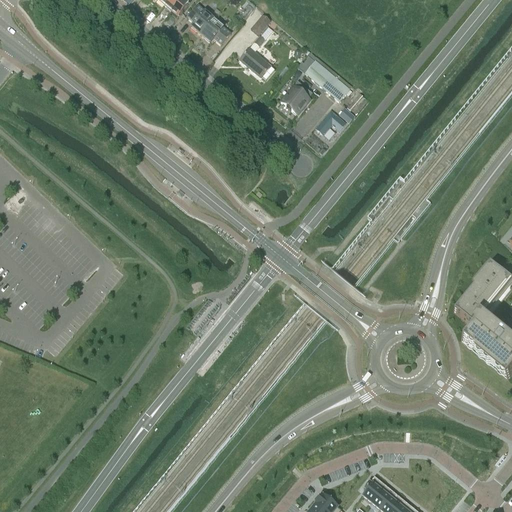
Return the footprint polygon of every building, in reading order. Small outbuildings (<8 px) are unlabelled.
[(170,0),(164,8),(171,13),(182,0),(170,0)] [(182,0),(171,13),(178,19),(188,7),(185,4),(188,0),(182,0)] [(200,38),(216,20),(211,16),(209,19),(197,9),(188,21),(194,26),(191,30),(200,38)] [(250,31),(258,38),(270,24),(262,17),(250,31)] [(216,20),(200,38),(210,46),(213,42),(219,48),(229,36),(218,27),(221,24),(216,20)] [(249,51),(238,63),(260,81),(261,79),(265,83),(274,72),(270,69),(253,55),(272,33),(267,29),(254,45),(249,51)] [(301,64),(296,70),(304,77),(304,76),(338,104),(348,92),(315,64),(314,64),(308,59),(303,66),(301,64)] [(298,85),(281,107),(297,120),(310,104),(306,101),(310,96),(298,85)] [(350,113),(362,99),(359,96),(346,110),(350,113)] [(339,133),(345,126),(330,114),(315,131),(322,138),(331,127),(339,133)] [(348,126),(354,119),(351,116),(345,123),(348,126)] [(511,376),(511,346),(510,345),(511,342),(511,341),(498,330),(496,333),(490,328),(480,321),(511,283),(509,282),(510,281),(506,278),(499,272),(498,273),(496,271),(497,270),(494,268),(493,269),(456,314),(461,318),(460,319),(470,327),(471,328),(471,329),(460,343),(508,382),(511,376)] [(366,493),(361,499),(370,507),(385,489),(374,479),(364,491),(366,493)] [(385,489),(370,507),(376,511),(379,511),(393,495),(385,489)] [(393,495),(379,511),(393,511),(402,502),(393,495)] [(339,511),(321,497),(314,506),(321,511),(339,511)] [(402,502),(393,511),(407,511),(410,509),(402,502)]
